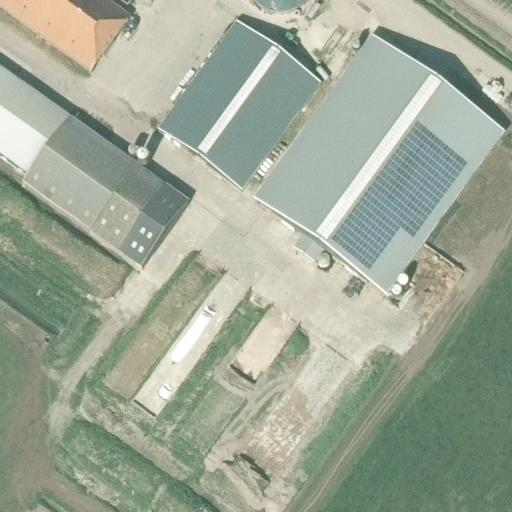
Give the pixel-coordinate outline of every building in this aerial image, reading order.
[(98,0),(3,0),(0,5),(0,10),(92,77),(130,23),(98,0)] [(139,0),(151,8),(156,0),(139,0)] [(250,0),(251,1),(255,6),(259,9),(264,13),(269,15),(274,16),(280,16),(285,16),(291,14),(296,12),(300,8),(304,4),(307,0),(250,0)] [(237,27),(159,134),(242,195),(319,88),(320,87),(237,27)] [(375,43),(256,206),(304,240),(294,253),(314,267),(323,254),(383,298),(501,136),(375,43)] [(0,71),(0,159),(29,181),(23,188),(142,274),(189,208),(0,71)] [(98,248),(0,173),(0,223),(74,280),(98,248)] [(225,273),(202,256),(106,385),(129,402),(225,273)] [(252,292),(227,274),(133,402),(159,421),(252,292)] [(302,329),(275,309),(181,441),(209,461),(302,329)] [(353,368),(323,346),(262,429),(292,451),(353,368)] [(208,511),(108,438),(74,484),(111,511),(208,511)]
